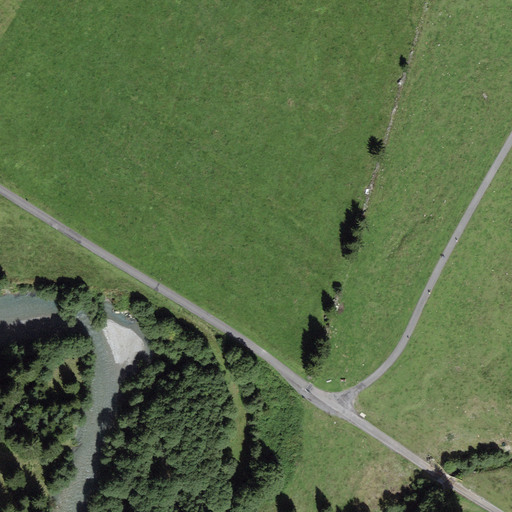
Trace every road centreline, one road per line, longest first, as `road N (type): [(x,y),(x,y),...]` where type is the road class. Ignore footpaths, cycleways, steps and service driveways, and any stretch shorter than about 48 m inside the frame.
road 1 (unclassified): [(499,511),(0,187)]
road 2 (track): [(332,406),(380,372),(403,341),(511,138)]
